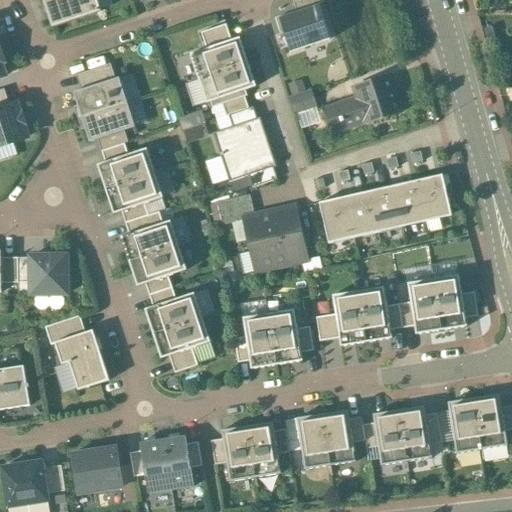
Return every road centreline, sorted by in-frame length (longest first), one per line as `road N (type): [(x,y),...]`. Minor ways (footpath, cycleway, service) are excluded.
road 1 (residential): [(152,415),(511,355)]
road 2 (tertiary): [(438,0),(511,258)]
road 3 (residential): [(78,196),(152,415)]
road 4 (residential): [(34,63),(233,0)]
road 5 (residential): [(0,441),(152,415)]
road 6 (residential): [(34,63),(78,196)]
